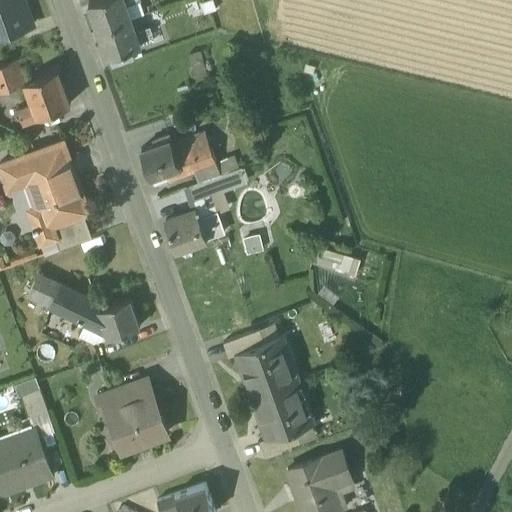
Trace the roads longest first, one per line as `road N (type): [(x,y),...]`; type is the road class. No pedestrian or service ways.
road 1 (residential): [(226,451),(62,0)]
road 2 (residential): [(65,511),(226,451)]
